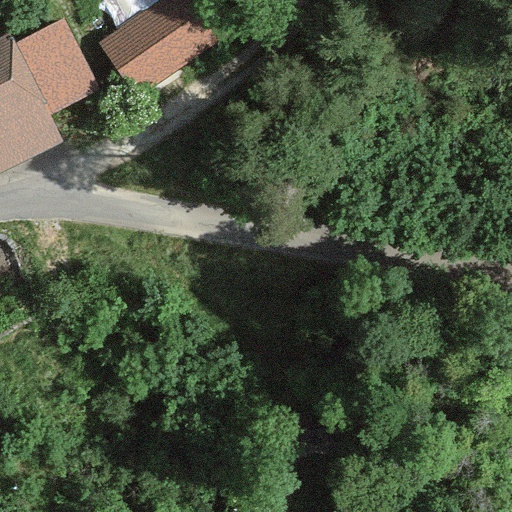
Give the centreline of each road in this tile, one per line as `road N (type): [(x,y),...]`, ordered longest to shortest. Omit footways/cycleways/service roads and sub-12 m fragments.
road 1 (unclassified): [(0,218),(52,200),(511,275)]
road 2 (track): [(311,0),(202,222)]
